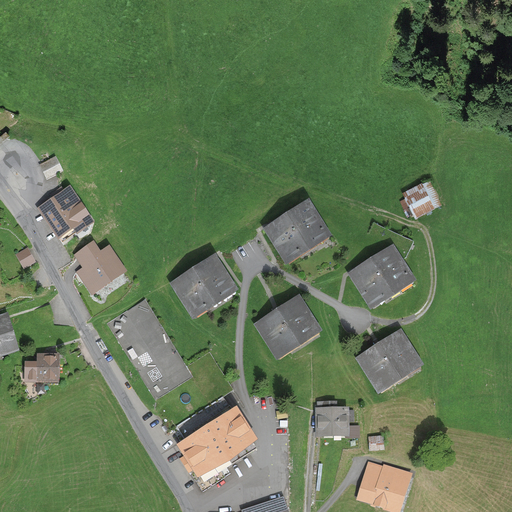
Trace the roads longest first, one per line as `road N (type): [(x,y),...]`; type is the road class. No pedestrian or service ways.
road 1 (tertiary): [(187,511),(0,189)]
road 2 (track): [(401,220),(421,227),(433,268),(430,299),(414,319)]
